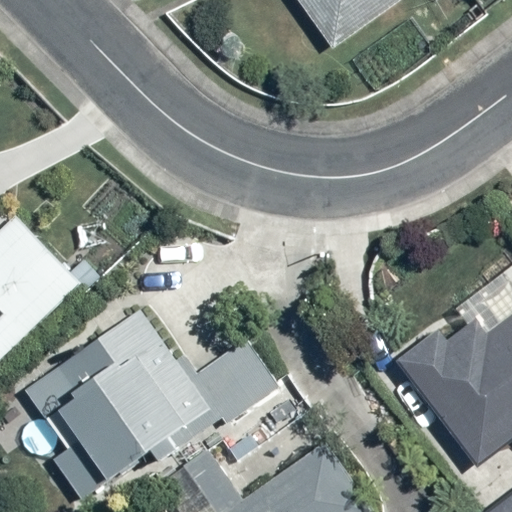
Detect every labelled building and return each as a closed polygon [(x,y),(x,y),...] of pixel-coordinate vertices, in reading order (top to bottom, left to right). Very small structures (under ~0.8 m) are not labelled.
[(405,0),(297,0),(331,50),(405,0)] [(0,364),(83,283),(19,217),(0,235),(0,364)] [(55,459),(85,500),(153,450),(162,462),(225,417),(231,426),(284,387),(250,339),(201,375),(187,355),(178,361),(140,309),(28,390),(70,448),(55,459)] [(511,312),(487,331),(477,317),(448,340),(439,328),(400,357),(479,463),(511,438),(511,312)] [(370,511),(376,508),(329,441),(247,498),(214,450),(162,486),(180,511),(370,511)] [(511,511),(511,493),(488,511),(511,511)]
